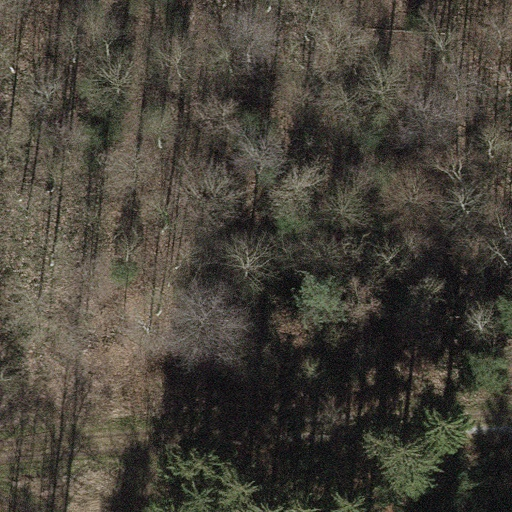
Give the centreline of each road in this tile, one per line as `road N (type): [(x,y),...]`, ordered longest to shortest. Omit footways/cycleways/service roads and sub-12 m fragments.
road 1 (track): [(511,404),(123,439)]
road 2 (track): [(123,439),(0,443)]
